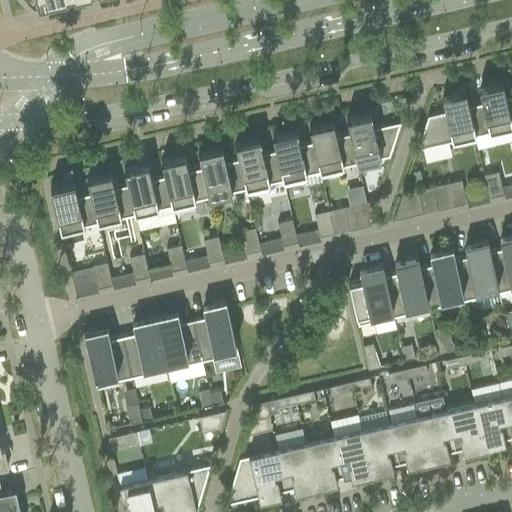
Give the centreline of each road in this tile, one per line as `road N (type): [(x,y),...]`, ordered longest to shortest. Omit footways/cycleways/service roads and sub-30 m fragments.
road 1 (secondary): [(0,123),(154,104),(511,26)]
road 2 (residential): [(34,321),(511,208)]
road 3 (secondary): [(472,0),(123,73),(0,86)]
road 4 (residential): [(81,511),(34,321)]
